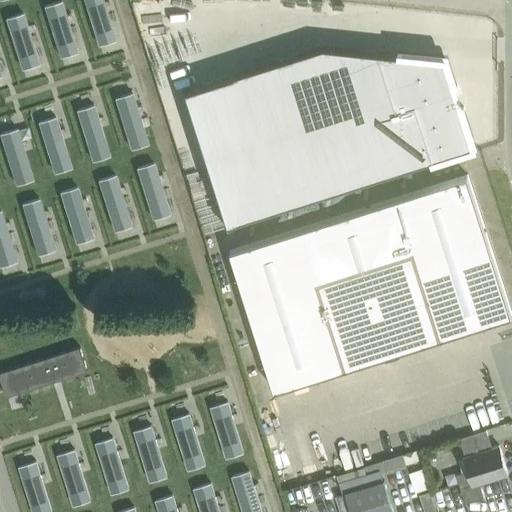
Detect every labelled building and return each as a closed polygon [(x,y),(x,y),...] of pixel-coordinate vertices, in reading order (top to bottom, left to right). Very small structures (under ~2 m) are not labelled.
[(59,0),(45,5),(61,54),(75,49),(59,0)] [(102,0),(87,0),(100,41),(114,37),(102,0)] [(218,15),(217,0),(166,0),(159,0),(160,17),(189,16),(189,17),(218,15)] [(21,13),(7,17),(22,66),(36,62),(21,13)] [(446,58),(324,46),(183,91),(226,225),(473,146),(446,58)] [(131,94),(117,99),(133,148),(147,143),(131,94)] [(92,107),(78,111),(94,160),(107,156),(92,107)] [(53,119),(39,124),(55,172),(69,168),(53,119)] [(17,131),(3,135),(18,184),(32,180),(17,131)] [(153,162),(140,167),(155,216),(169,211),(153,162)] [(114,175),(100,179),(116,228),(130,224),(114,175)] [(511,314),(467,175),(231,250),(275,389),(511,314)] [(75,187),(62,192),(77,240),(91,236),(75,187)] [(39,199),(25,203),(41,252),(54,248),(39,199)] [(1,211),(0,211),(0,256),(2,264),(16,260),(1,211)] [(81,346),(0,371),(8,396),(88,370),(81,346)] [(226,399),(212,404),(228,453),(242,448),(226,399)] [(187,412),(173,416),(188,465),(202,461),(187,412)] [(148,424),(134,429),(150,478),(164,473),(148,424)] [(457,474),(461,487),(466,502),(485,496),(480,482),(508,473),(499,444),(492,447),(487,429),(460,437),(465,455),(464,455),(469,470),(457,474)] [(112,436),(98,440),(113,489),(127,485),(112,436)] [(73,448),(59,453),(75,501),(89,497),(73,448)] [(403,455),(406,463),(413,461),(419,459),(420,459),(417,451),(403,455)] [(34,461),(20,465),(35,511),(41,511),(50,509),(34,461)] [(262,511),(249,472),(235,477),(246,511),(262,511)] [(351,511),(393,511),(384,480),(346,492),(351,511)] [(218,511),(210,485),(196,489),(203,511),(218,511)] [(421,494),(426,511),(437,511),(432,495),(431,491),(421,494)] [(176,511),(171,497),(157,502),(160,511),(176,511)]
